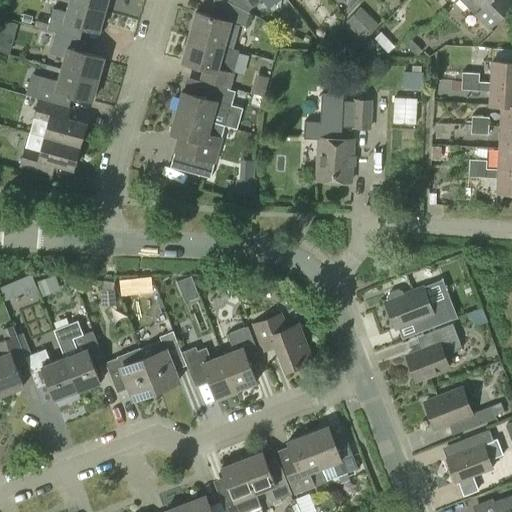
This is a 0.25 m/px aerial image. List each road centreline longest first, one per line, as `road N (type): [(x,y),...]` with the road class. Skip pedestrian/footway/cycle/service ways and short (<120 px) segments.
road 1 (residential): [(0,496),(157,438),(196,448),(365,383)]
road 2 (residential): [(116,246),(119,171),(171,0)]
road 3 (residential): [(322,284),(353,269),(368,235),(383,226),(511,233)]
road 4 (residential): [(322,284),(275,255),(116,246)]
road 5 (residential): [(416,511),(365,383)]
